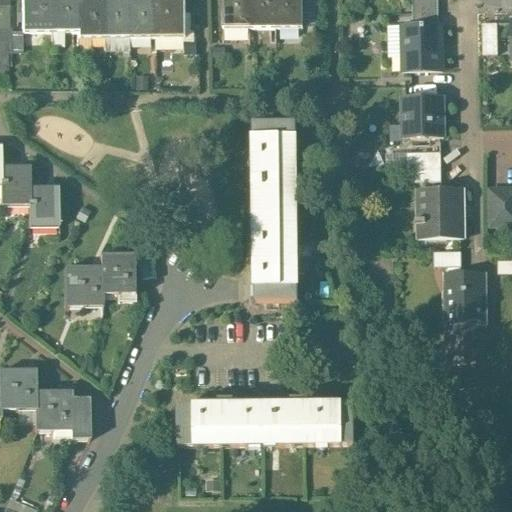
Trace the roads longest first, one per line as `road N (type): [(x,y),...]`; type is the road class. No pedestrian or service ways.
road 1 (residential): [(173,296),(94,484),(71,511)]
road 2 (residential): [(472,0),(471,173)]
